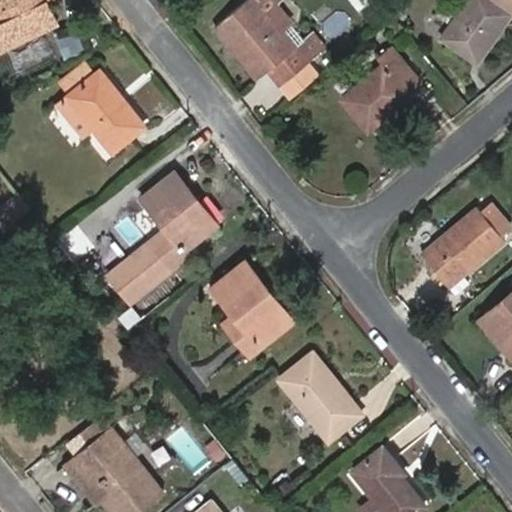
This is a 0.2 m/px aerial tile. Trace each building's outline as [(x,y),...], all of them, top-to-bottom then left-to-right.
[(0,0),(0,50),(60,23),(50,3),(55,0),(0,0)] [(297,45),(259,0),(247,0),(216,25),(230,41),(236,36),(265,73),(270,68),(283,83),(324,50),(310,34),(297,45)] [(259,0),(297,45),(310,34),(282,0),(259,0)] [(511,0),(467,0),(441,37),(478,63),(511,15),(511,0)] [(230,41),(259,77),(265,73),(236,36),(230,41)] [(394,47),(382,57),(387,63),(344,98),(370,129),(413,93),(410,89),(421,79),(394,47)] [(89,58),(59,79),(71,94),(99,71),(89,58)] [(99,71),(71,94),(61,103),(74,119),(85,111),(115,148),(147,123),(103,68),(99,71)] [(144,196),(169,228),(112,274),(132,300),(191,253),(186,247),(218,222),(176,170),(144,196)] [(507,239),(479,205),(423,252),(451,286),(507,239)] [(295,317),(247,258),(214,285),(235,312),(261,344),(295,317)] [(511,292),(481,318),(509,352),(511,348),(511,292)] [(251,352),(261,344),(235,312),(225,320),(251,352)] [(365,411),(316,348),(281,377),(331,438),(365,411)] [(133,511),(164,488),(114,425),(73,458),(96,486),(103,481),(111,491),(104,496),(115,511),(133,511)] [(408,472),(385,443),(354,468),(377,496),(389,511),(419,511),(429,505),(406,475),(408,472)] [(65,464),(96,503),(104,496),(111,491),(103,481),(96,486),(73,458),(65,464)] [(366,511),(389,511),(377,496),(362,507),(366,511)] [(225,511),(214,498),(197,511),(225,511)]
